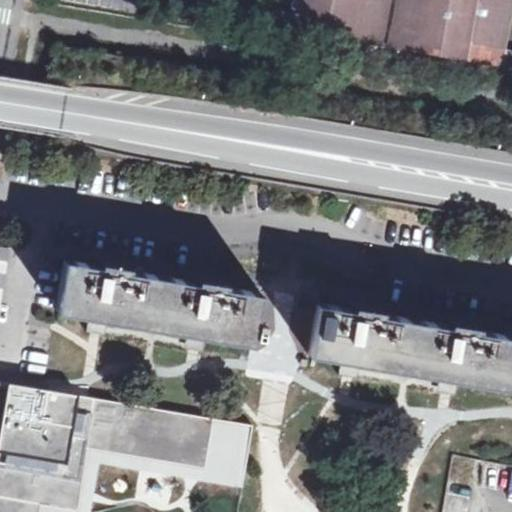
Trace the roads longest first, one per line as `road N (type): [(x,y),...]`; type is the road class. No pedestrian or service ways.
road 1 (residential): [(0,191),(511,279)]
road 2 (secondary): [(0,101),(511,186)]
